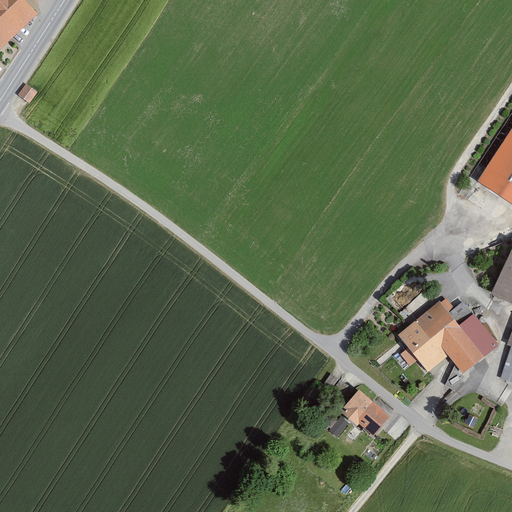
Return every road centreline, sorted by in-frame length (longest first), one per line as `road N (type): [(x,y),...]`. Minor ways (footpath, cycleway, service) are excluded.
road 1 (residential): [(0,118),(142,206),(419,426),(511,468)]
road 2 (secondary): [(67,0),(0,104)]
